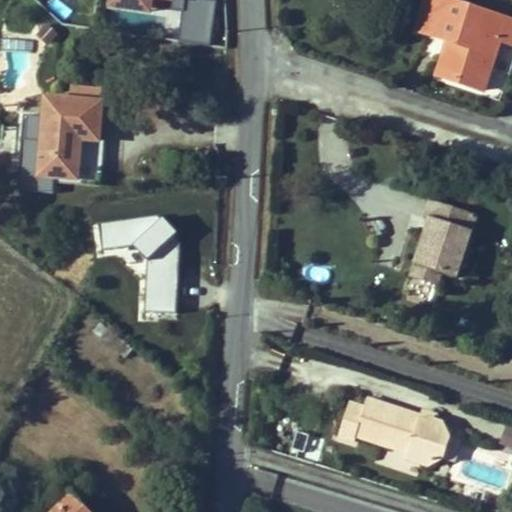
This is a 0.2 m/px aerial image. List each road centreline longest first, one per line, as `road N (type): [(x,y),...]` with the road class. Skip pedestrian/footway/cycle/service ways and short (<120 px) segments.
road 1 (unclassified): [(248,0),(252,54),(215,511)]
road 2 (unknown): [(234,307),(511,392)]
road 3 (unknown): [(219,473),(367,511)]
